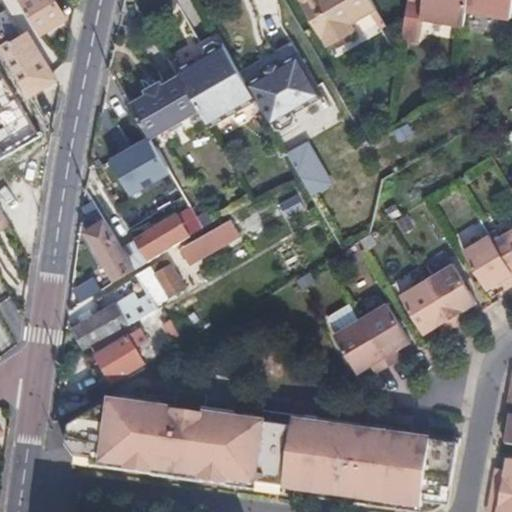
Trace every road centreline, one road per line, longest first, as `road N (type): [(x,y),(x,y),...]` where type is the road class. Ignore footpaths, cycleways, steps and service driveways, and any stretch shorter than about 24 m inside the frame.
road 1 (tertiary): [(35,365),(97,0)]
road 2 (residential): [(20,477),(273,511)]
road 3 (residential): [(468,511),(489,377),(511,340)]
